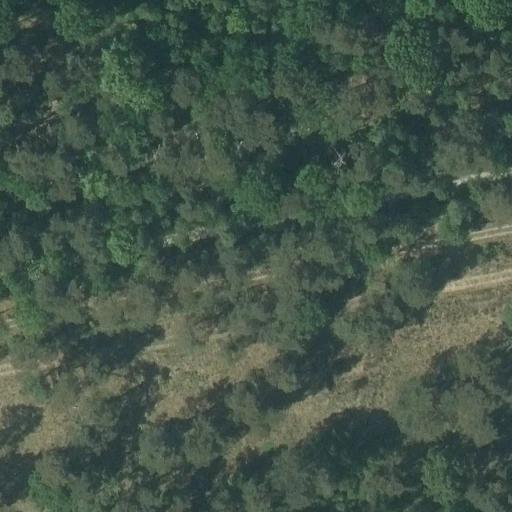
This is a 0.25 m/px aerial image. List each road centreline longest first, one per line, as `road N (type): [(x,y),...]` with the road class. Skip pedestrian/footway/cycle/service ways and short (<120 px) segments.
road 1 (track): [(0,359),(511,269)]
road 2 (track): [(0,21),(357,40),(468,17),(511,18)]
